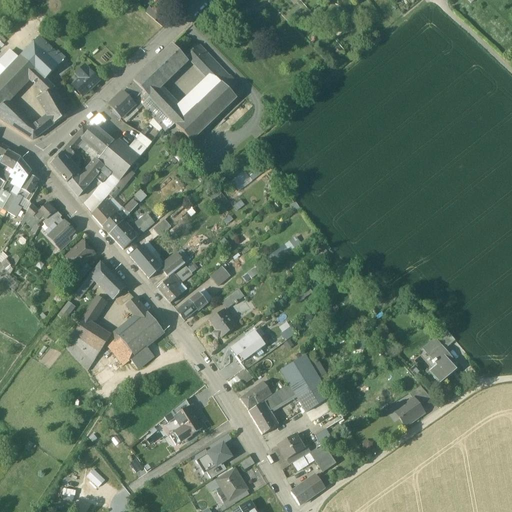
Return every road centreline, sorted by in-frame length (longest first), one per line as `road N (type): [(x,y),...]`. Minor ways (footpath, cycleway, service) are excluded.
road 1 (residential): [(32,157),(225,394),(295,511)]
road 2 (unclassified): [(303,511),(475,388),(511,379)]
road 3 (residential): [(206,0),(32,157)]
